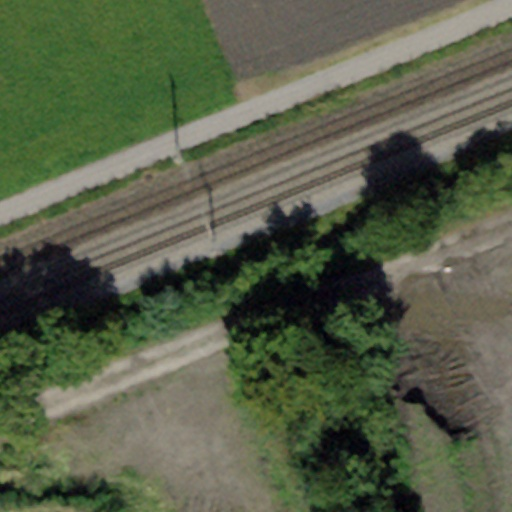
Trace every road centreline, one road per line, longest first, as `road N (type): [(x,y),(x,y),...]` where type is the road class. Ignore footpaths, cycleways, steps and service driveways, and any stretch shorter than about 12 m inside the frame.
road 1 (track): [(511,6),(0,213)]
road 2 (track): [(0,410),(511,220)]
